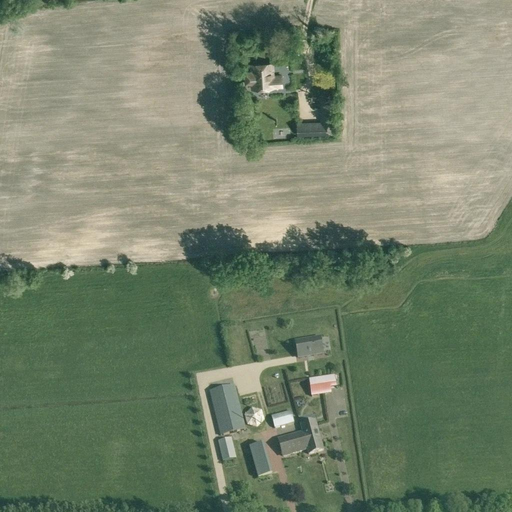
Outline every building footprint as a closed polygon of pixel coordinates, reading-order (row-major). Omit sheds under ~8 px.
[(252,89),(274,88),(282,87),(282,75),(273,76),(272,64),(251,65),(251,71),(244,72),(245,85),(252,85),(252,89)] [(297,129),(297,133),(297,136),(333,134),(333,98),(320,98),(320,121),(297,122),(297,129)] [(253,116),(253,105),(242,105),(242,116),(253,116)] [(298,358),(308,356),(314,355),(323,354),(320,338),(296,342),(298,358)] [(268,393),(308,386),(304,367),(297,369),(298,378),(285,380),(284,374),(265,378),(268,393)] [(337,388),(335,375),(309,379),(312,397),(332,394),(331,389),(337,388)] [(220,437),(246,430),(235,385),(209,392),(220,437)] [(250,404),(249,422),(265,423),(266,405),(250,404)] [(275,429),(294,424),(290,411),(271,416),(275,429)] [(301,425),(303,433),(307,450),(309,455),(324,451),(318,429),(316,429),(314,422),(301,425)] [(307,450),(303,433),(279,439),(283,456),(307,450)] [(251,444),(258,476),(273,472),(266,440),(251,444)]
